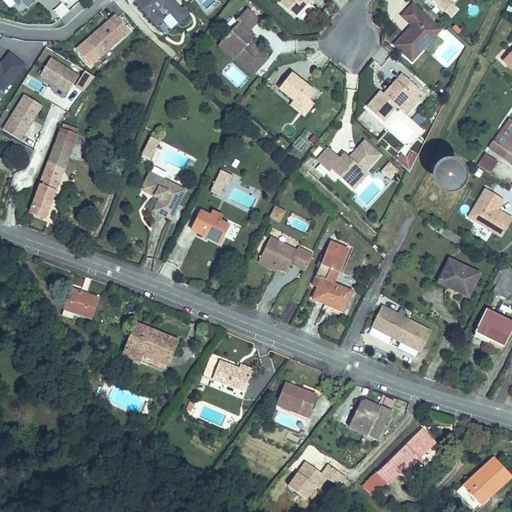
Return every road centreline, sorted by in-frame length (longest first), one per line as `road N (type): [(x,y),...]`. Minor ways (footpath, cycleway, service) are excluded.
road 1 (residential): [(494,409),(0,232)]
road 2 (unknown): [(429,388),(370,479),(317,460),(294,486)]
